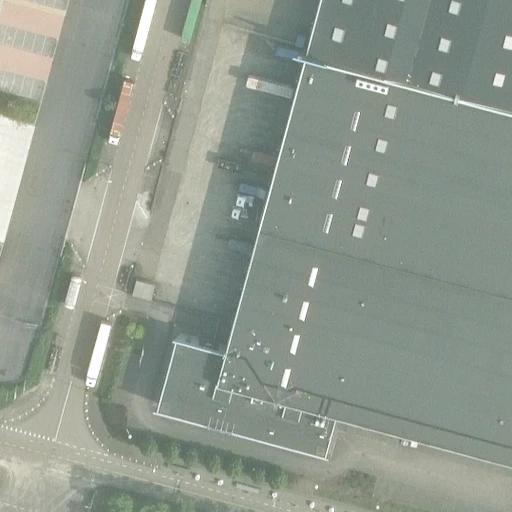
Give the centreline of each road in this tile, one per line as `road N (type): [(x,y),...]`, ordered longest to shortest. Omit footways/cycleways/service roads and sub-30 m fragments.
road 1 (unclassified): [(175,0),(49,460)]
road 2 (secondary): [(233,511),(49,460)]
